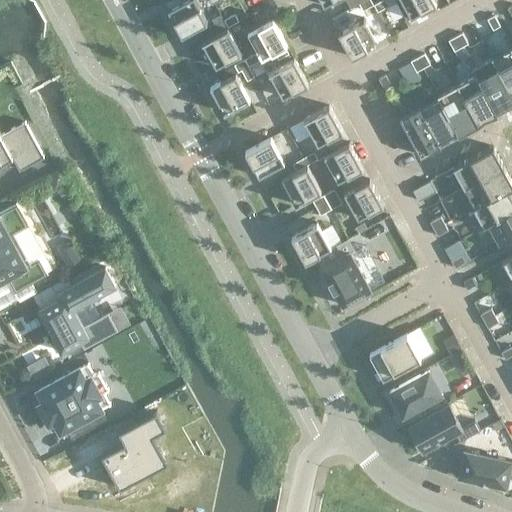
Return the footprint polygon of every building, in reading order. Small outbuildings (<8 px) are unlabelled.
[(194,0),(164,0),(162,1),(181,35),(206,21),(194,0)] [(362,10),(372,5),(369,0),(364,0),(358,3),(362,10)] [(387,6),(383,0),(380,0),(372,5),(376,12),(387,6)] [(400,0),(410,17),(436,3),(433,0),(400,0)] [(206,39),(227,27),(223,20),(219,14),(211,19),(213,23),(201,30),(206,39)] [(233,15),(223,20),(227,27),(237,22),(233,15)] [(486,20),(492,30),(499,26),(493,16),(486,20)] [(377,43),(363,18),(337,32),(351,57),(377,43)] [(261,59),(286,45),(272,19),(247,33),(261,59)] [(215,67),(241,53),(227,27),(206,39),(201,41),(215,67)] [(461,32),(454,36),(460,47),(467,43),(461,32)] [(454,36),(447,40),(453,51),(460,47),(459,45),(454,36)] [(492,57),(491,57),(511,96),(511,50),(510,47),(509,47),(509,48),(492,58),(492,57)] [(254,53),(244,59),(248,66),(258,60),(254,53)] [(423,53),(416,57),(422,68),(429,64),(423,53)] [(416,57),(409,61),(415,72),(422,68),(416,57)] [(511,96),(491,57),(472,68),(471,68),(474,74),(475,74),(496,113),(497,113),(496,112),(511,103),(511,96)] [(268,72),(282,98),(307,83),(293,58),(268,72)] [(244,59),(233,65),(237,72),(241,70),(248,66),(244,59)] [(251,73),(248,66),(241,70),(246,80),(253,76),(251,73)] [(249,99),(235,73),(209,87),(223,113),(249,99)] [(384,74),(377,78),(383,89),(390,85),(384,74)] [(496,114),(496,113),(475,74),(474,74),(456,84),(478,124),(478,123),(484,118),(496,114)] [(456,84),(437,94),(439,99),(459,134),(478,124),(456,84)] [(439,99),(420,109),(440,145),(459,134),(439,99)] [(303,119),(317,145),(342,131),(328,105),(303,119)] [(419,106),(399,117),(420,155),(440,145),(420,109),(419,106)] [(0,164),(12,158),(19,170),(43,157),(24,122),(0,134),(0,164)] [(244,151),(258,177),(284,163),(270,137),(244,151)] [(362,168),(348,142),(323,156),(337,182),(362,168)] [(492,146),(452,168),(463,188),(503,166),(492,146)] [(313,152),(302,158),(306,165),(317,159),(313,152)] [(302,158),(292,164),(296,171),(306,165),(302,158)] [(295,205),(320,191),(306,165),(296,171),(281,179),(295,205)] [(463,188),(474,206),(474,207),(511,185),(511,182),(503,166),(463,188)] [(383,204),(369,179),(343,193),(357,218),(383,204)] [(417,201),(435,191),(429,181),(411,190),(417,201)] [(482,227),(488,223),(511,210),(511,185),(474,207),(474,206),(471,208),(472,209),(472,208),(482,226),(481,226),(481,227),(482,227)] [(337,196),(333,189),(323,195),(326,202),(337,196)] [(312,201),(316,208),(326,202),(323,195),(312,201)] [(337,196),(326,202),(330,209),(341,203),(337,196)] [(320,215),(330,209),(326,202),(316,208),(320,215)] [(15,204),(0,212),(0,280),(6,277),(14,290),(13,291),(14,292),(47,274),(46,273),(38,258),(26,265),(9,235),(26,225),(17,208),(15,204)] [(511,210),(488,223),(499,243),(511,236),(511,210)] [(433,229),(443,223),(440,216),(429,222),(433,229)] [(330,248),(316,222),(290,236),(304,262),(330,248)] [(363,222),(354,227),(357,233),(366,228),(363,222)] [(447,230),(443,223),(433,229),(437,236),(447,230)] [(370,290),(349,251),(321,266),(329,281),(328,281),(334,291),(342,305),(370,290)] [(454,268),(464,262),(461,255),(450,261),(454,268)] [(511,280),(511,281),(511,280),(511,255),(500,262),(501,262),(502,262),(511,280)] [(82,326),(73,309),(115,286),(104,266),(55,293),(58,298),(37,310),(46,326),(47,326),(52,335),(51,336),(60,352),(79,342),(83,349),(117,330),(107,313),(82,326)] [(462,282),(466,290),(477,284),(473,276),(462,282)] [(0,300),(0,324),(38,305),(28,286),(0,300)] [(479,314),(483,321),(494,315),(490,308),(479,314)] [(494,315),(483,321),(487,328),(498,322),(494,315)] [(382,379),(420,358),(406,333),(369,354),(382,379)] [(442,340),(450,355),(461,349),(453,334),(442,340)] [(500,352),(504,359),(511,354),(511,348),(511,346),(500,352)] [(65,428),(71,439),(106,419),(101,409),(110,403),(103,390),(99,393),(90,378),(95,375),(87,362),(37,390),(47,407),(49,406),(53,412),(50,414),(60,431),(65,428)] [(402,415),(441,394),(428,369),(389,391),(402,415)] [(461,427),(448,403),(408,425),(421,450),(454,433),(459,441),(479,430),(474,420),(461,427)] [(124,442),(101,455),(119,488),(168,462),(153,435),(165,428),(156,410),(118,431),(124,442)] [(500,420),(491,424),(495,431),(504,427),(500,420)] [(511,460),(464,450),(459,474),(458,474),(458,477),(460,477),(476,480),(476,481),(477,481),(478,481),(485,482),(485,483),(486,483),(487,483),(503,486),(505,487),(506,485),(511,460)]
